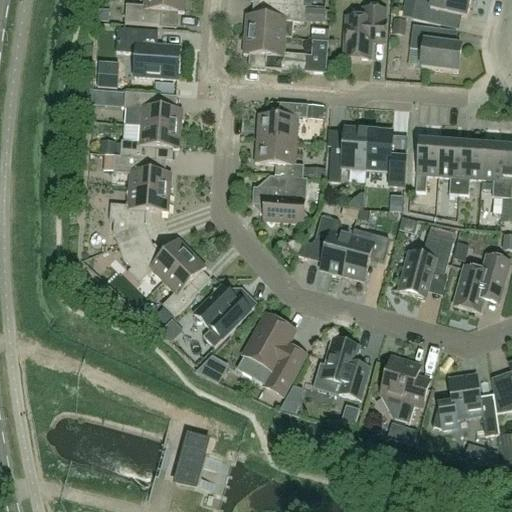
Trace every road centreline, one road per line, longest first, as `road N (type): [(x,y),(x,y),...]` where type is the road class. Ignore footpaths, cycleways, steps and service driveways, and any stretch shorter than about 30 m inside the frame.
road 1 (residential): [(511,332),(474,345),(295,296),(274,283),(224,217),(230,92)]
road 2 (residential): [(507,76),(473,100),(230,92)]
